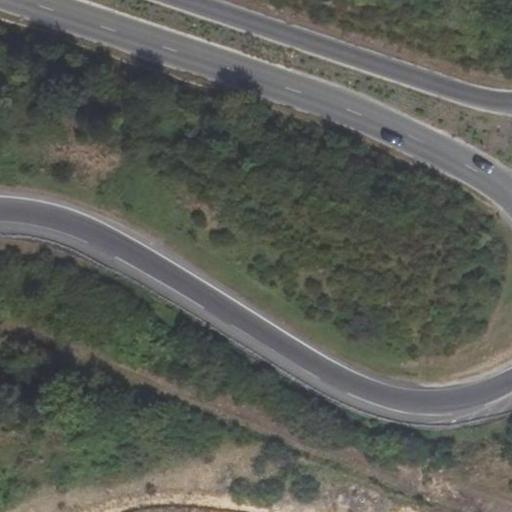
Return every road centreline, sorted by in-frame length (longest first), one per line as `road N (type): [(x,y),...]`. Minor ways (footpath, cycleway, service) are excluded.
road 1 (primary): [(0,208),(85,229),(143,257),(375,391),(432,402),(494,393),(511,382)]
road 2 (primary): [(22,0),(325,100),(454,154),(511,194)]
road 3 (primary): [(511,102),(183,0)]
